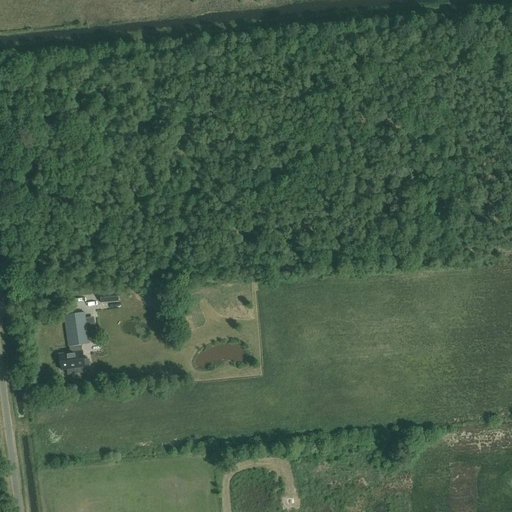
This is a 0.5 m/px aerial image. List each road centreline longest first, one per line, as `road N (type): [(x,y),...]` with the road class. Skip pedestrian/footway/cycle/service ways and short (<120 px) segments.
road 1 (track): [(511,3),(0,55)]
road 2 (unclassified): [(20,511),(0,357)]
